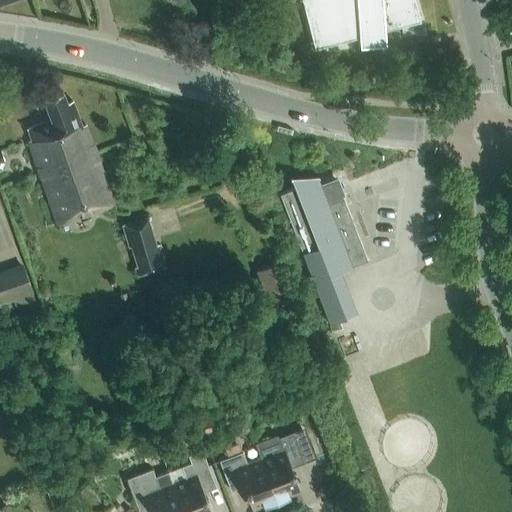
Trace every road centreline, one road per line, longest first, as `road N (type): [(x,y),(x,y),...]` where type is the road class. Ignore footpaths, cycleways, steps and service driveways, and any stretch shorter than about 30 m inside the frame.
road 1 (tertiary): [(0,37),(110,57),(397,133),(485,138)]
road 2 (residential): [(511,325),(487,245),(485,138)]
road 3 (unclassified): [(485,138),(478,39),(466,0)]
